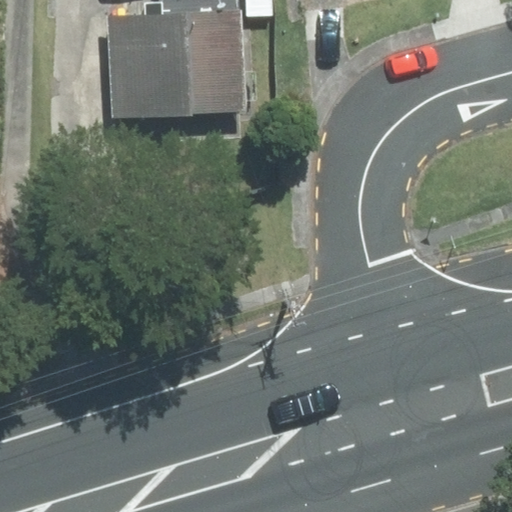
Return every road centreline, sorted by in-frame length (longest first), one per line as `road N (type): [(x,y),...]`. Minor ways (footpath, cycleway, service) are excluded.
road 1 (residential): [(397,414),(363,263),(360,189),(386,132),(417,105),(511,71)]
road 2 (secondary): [(397,414),(66,511)]
